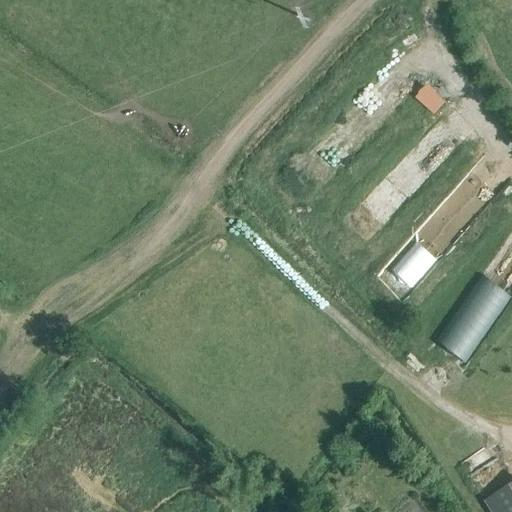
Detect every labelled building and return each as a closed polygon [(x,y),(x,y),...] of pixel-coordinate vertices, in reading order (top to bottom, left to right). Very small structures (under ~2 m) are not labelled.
[(419,94),(440,113),(452,100),(431,81),(419,94)] [(469,359),(511,297),(511,288),(488,271),(440,339),(469,359)] [(511,355),(490,355),(489,409),(511,408),(511,355)] [(481,432),(450,452),(457,463),(489,443),(481,432)] [(491,511),(511,511),(511,483),(485,502),(491,511)]
